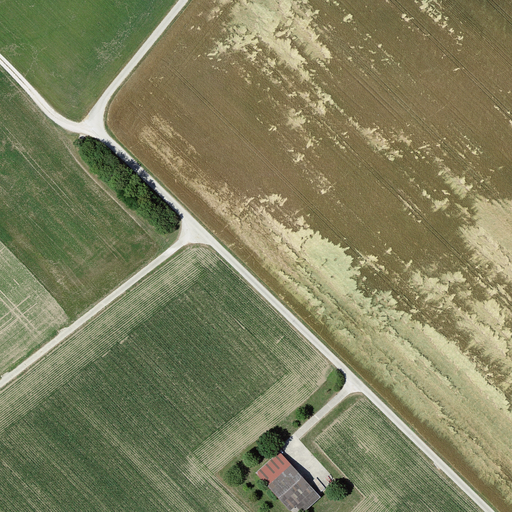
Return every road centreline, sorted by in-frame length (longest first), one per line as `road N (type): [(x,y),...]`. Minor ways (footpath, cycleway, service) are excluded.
road 1 (track): [(489,511),(95,128),(96,106),(182,0)]
road 2 (track): [(198,228),(0,383)]
road 3 (track): [(0,59),(61,122),(95,128)]
